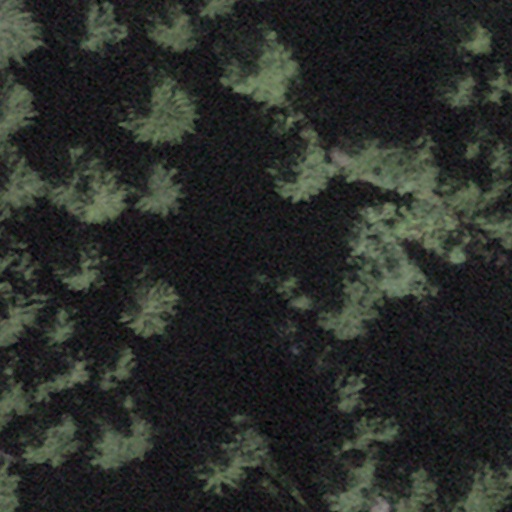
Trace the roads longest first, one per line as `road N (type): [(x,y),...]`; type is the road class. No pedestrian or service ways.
road 1 (track): [(511,257),(452,205),(343,184),(128,218),(0,206)]
road 2 (track): [(301,0),(173,36),(0,37)]
